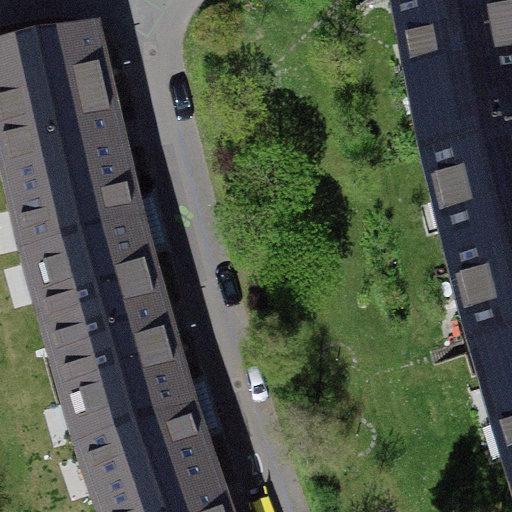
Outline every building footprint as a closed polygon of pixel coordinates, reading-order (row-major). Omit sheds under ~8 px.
[(429,156),(511,137),(511,15),(509,0),(398,0),(407,42),(418,39),(431,111),(421,113),(429,156)] [(37,251),(27,253),(28,255),(133,228),(114,146),(116,145),(113,134),(111,122),(109,122),(90,38),(0,55),(0,88),(3,102),(0,102),(0,133),(18,212),(28,210),(37,251)] [(476,346),(511,336),(511,137),(429,156),(440,201),(451,199),(457,226),(447,229),(458,274),(468,271),(475,299),(465,301),(476,346)] [(82,447),(186,414),(163,333),(164,332),(161,321),(158,310),(156,310),(133,228),(28,255),(28,257),(38,254),(50,295),(40,298),(70,404),(80,401),(92,442),(82,445),(82,447)] [(511,336),(476,346),(488,388),(499,385),(511,428),(511,457),(510,458),(511,466),(511,336)] [(214,495),(186,414),(82,447),(83,449),(92,446),(106,485),(97,488),(104,511),(221,511),(219,506),(215,495),(214,495)]
